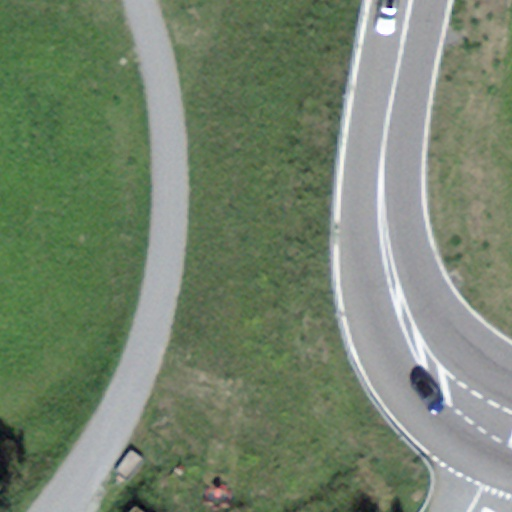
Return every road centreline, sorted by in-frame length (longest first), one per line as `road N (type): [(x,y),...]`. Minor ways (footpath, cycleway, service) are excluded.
road 1 (tertiary): [(57,511),(112,436),(152,331),(171,241),(170,138),(140,0)]
road 2 (primary): [(511,419),(440,372),(420,343),(390,254),(387,129),(410,0)]
